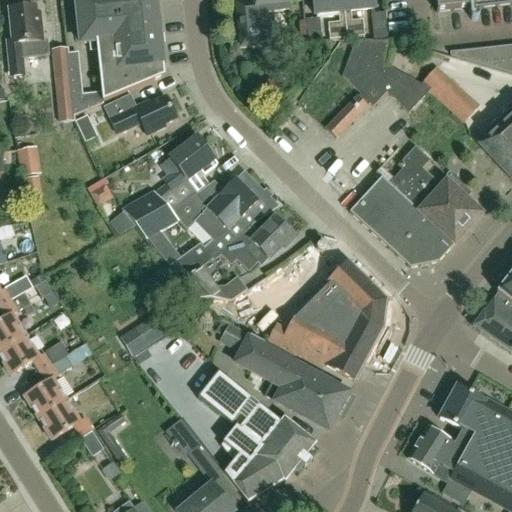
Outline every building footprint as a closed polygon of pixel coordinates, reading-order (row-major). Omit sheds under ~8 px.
[(103,104),(165,79),(155,0),(75,0),(81,46),(96,45),(102,96),(103,104)] [(266,13),(287,10),(285,0),(253,0),(254,5),(237,7),(241,49),(263,46),(262,35),(268,35),(266,13)] [(329,27),(331,43),(347,41),(343,0),(313,0),(315,18),(340,15),(341,26),(329,27)] [(343,0),(347,41),(364,40),(363,24),(351,26),(350,14),(375,12),(373,0),(343,0)] [(511,0),(434,0),(436,14),(511,6),(511,0)] [(46,43),(44,44),(41,16),(37,16),(36,10),(10,12),(13,44),(7,44),(11,80),(25,78),(23,61),(48,58),(46,43)] [(384,15),(371,17),(374,43),(387,44),(384,15)] [(308,42),(321,42),(319,21),(306,22),(308,42)] [(511,74),(511,48),(451,55),(451,57),(511,75),(511,74)] [(74,124),(74,122),(68,58),(67,51),(53,52),(61,126),(74,124)] [(77,56),(68,58),(74,122),(75,122),(75,119),(104,106),(103,104),(102,96),(82,98),(77,56)] [(436,71),(422,87),(465,125),(479,110),(436,71)] [(309,112),(287,137),(302,151),(335,116),(321,103),(331,93),(320,83),(301,104),(309,112)] [(270,90),(264,85),(257,93),(272,106),(282,95),(273,87),(270,90)] [(107,141),(117,136),(117,137),(141,126),(147,139),(165,131),(164,128),(176,122),(165,100),(153,105),(152,102),(135,110),(130,98),(104,110),(112,125),(101,130),(107,141)] [(511,109),(501,120),(476,143),(511,184),(511,109)] [(335,116),(302,151),(318,165),(350,130),(335,116)] [(350,130),(318,165),(333,179),(366,144),(350,130)] [(134,228),(196,193),(188,182),(199,173),(203,178),(217,167),(213,162),(214,161),(197,139),(160,168),(168,179),(163,183),(170,192),(159,201),(154,195),(123,214),(108,225),(118,237),(134,228)] [(404,204),(382,228),(395,240),(387,249),(389,250),(390,248),(412,268),(418,261),(429,261),(436,267),(466,235),(457,226),(466,216),(475,224),(493,205),(495,207),(496,205),(488,197),(500,184),(458,145),(436,169),(442,175),(410,210),(404,204)] [(17,153),(20,172),(21,179),(40,176),(36,150),(17,153)] [(120,202),(113,188),(130,179),(127,173),(94,190),(104,210),(120,202)] [(28,200),(41,197),(38,179),(24,182),(28,200)] [(198,225),(215,242),(204,251),(200,247),(168,270),(181,285),(207,265),(219,257),(253,232),(252,231),(270,214),(247,190),(244,192),(235,183),(220,197),(221,199),(209,211),(196,193),(134,228),(148,245),(182,225),(188,234),(198,225)] [(253,232),(219,257),(231,268),(237,262),(249,274),(257,265),(260,268),(267,261),(269,262),(282,249),(284,251),(296,238),(283,226),(281,228),(274,221),(258,237),(253,232)] [(36,238),(26,241),(32,260),(43,256),(36,238)] [(299,309),(288,329),(286,334),(276,329),(266,348),(292,362),(294,358),(321,371),(323,368),(354,384),(380,333),(384,303),(347,266),(323,289),(325,291),(304,311),(299,309)] [(225,304),(215,291),(200,272),(181,286),(197,303),(225,304)] [(511,311),(511,275),(496,299),(511,311)] [(0,308),(23,295),(30,290),(24,279),(0,294),(0,308)] [(32,291),(23,296),(29,306),(41,299),(51,295),(45,284),(32,291)] [(257,299),(271,317),(291,302),(277,284),(257,299)] [(256,286),(232,302),(238,311),(262,295),(256,286)] [(0,354),(26,338),(13,317),(18,314),(17,313),(29,306),(23,296),(23,295),(0,308),(0,310),(6,321),(0,324),(0,354)] [(494,298),(472,329),(511,356),(511,355),(511,311),(496,299),(494,298)] [(215,305),(210,314),(216,318),(223,322),(230,326),(237,329),(243,333),(249,324),(242,320),(235,316),(228,312),(222,309),(215,305)] [(264,348),(229,329),(229,328),(221,324),(215,336),(222,340),(219,346),(240,358),(235,367),(271,387),(264,400),(327,435),(347,398),(262,351),(264,348)] [(39,375),(51,367),(44,356),(39,360),(26,338),(0,354),(0,360),(11,378),(32,364),(39,375)] [(58,379),(58,378),(72,369),(66,359),(52,368),(51,367),(39,375),(46,385),(24,399),(38,421),(66,403),(52,382),(58,379)] [(218,374),(197,400),(234,430),(220,448),(230,460),(233,463),(224,475),(223,473),(222,474),(238,494),(247,505),(247,506),(250,504),(267,493),(283,483),(285,484),(293,475),(297,479),(318,453),(313,449),(315,447),(284,421),(281,425),(218,374)] [(511,420),(456,390),(439,422),(461,433),(511,461),(511,420)] [(66,403),(38,421),(51,442),(73,429),(80,440),(92,432),(85,421),(79,425),(66,403)] [(450,445),(450,444),(427,430),(407,461),(448,486),(453,477),(511,509),(511,461),(461,433),(453,446),(450,445)] [(189,431),(173,444),(185,460),(187,457),(188,457),(209,483),(209,484),(210,484),(221,475),(222,474),(223,473),(189,431)] [(230,511),(210,487),(180,511),(230,511)] [(460,511),(458,511),(457,511),(448,511),(422,497),(416,508),(413,509),(411,511),(460,511)]
